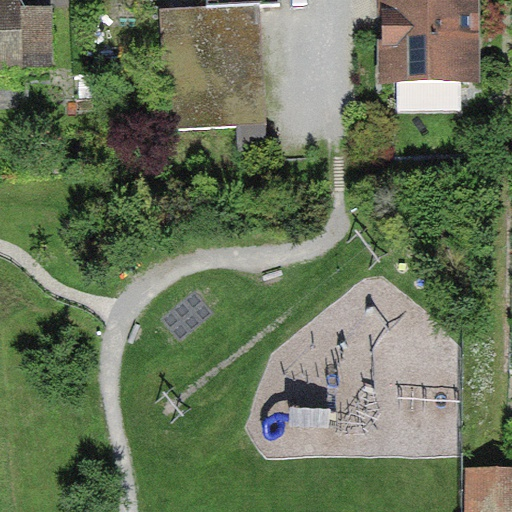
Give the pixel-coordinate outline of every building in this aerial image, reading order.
[(206,0),(207,9),(160,12),(167,129),(267,124),(261,10),(281,8),(280,0),(206,0)] [(388,0),(389,85),(473,84),(472,0),(388,0)] [(15,9),(0,9),(0,76),(19,76),(15,9)] [(319,159),(317,126),(271,128),(272,161),(319,159)] [(511,511),(511,485),(477,484),(475,511),(511,511)]
